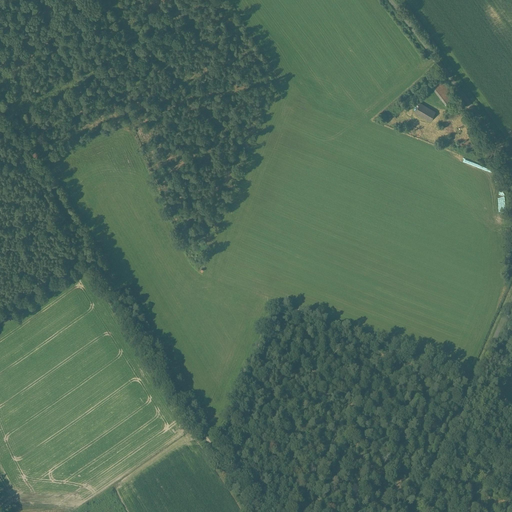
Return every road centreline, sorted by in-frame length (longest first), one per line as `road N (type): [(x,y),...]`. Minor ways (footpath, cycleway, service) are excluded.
road 1 (track): [(248,511),(0,101)]
road 2 (unclassified): [(417,511),(511,300)]
road 3 (unclassified): [(511,162),(390,0)]
